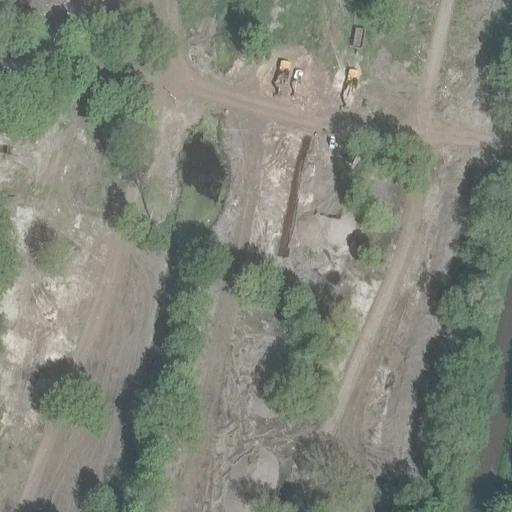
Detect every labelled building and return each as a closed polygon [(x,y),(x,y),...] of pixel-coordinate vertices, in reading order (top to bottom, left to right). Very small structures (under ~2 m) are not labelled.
[(111,39),(111,54),(135,54),(135,39),(111,39)] [(291,156),(285,180),(344,195),(350,170),(291,156)] [(317,209),(281,200),(278,214),(314,223),(317,209)] [(345,253),(358,257),(369,220),(344,212),(338,230),(351,234),(345,253)] [(246,294),(256,255),(220,246),(210,285),(246,294)] [(309,289),(323,294),(329,277),(314,272),(309,289)] [(60,294),(3,279),(0,291),(0,293),(9,296),(6,307),(33,314),(36,303),(56,308),(60,294)] [(342,300),(348,284),(337,280),(332,296),(342,300)] [(142,337),(157,285),(143,281),(138,295),(126,291),(118,315),(131,319),(127,332),(142,337)] [(412,321),(450,334),(455,322),(417,308),(412,321)] [(45,340),(68,353),(75,339),(52,327),(45,340)] [(434,356),(448,361),(451,353),(437,348),(434,356)] [(0,381),(0,395),(36,409),(41,396),(0,381)] [(391,401),(434,413),(437,400),(394,389),(391,401)] [(423,437),(370,423),(366,437),(393,445),(390,456),(409,461),(412,450),(418,452),(423,437)] [(359,450),(358,460),(377,463),(379,454),(359,450)] [(81,452),(77,467),(103,476),(108,461),(81,452)] [(252,453),(246,466),(278,479),(284,467),(252,453)] [(217,509),(225,511),(246,511),(249,504),(264,510),(270,496),(228,480),(217,509)] [(90,508),(94,497),(64,485),(59,496),(90,508)]
